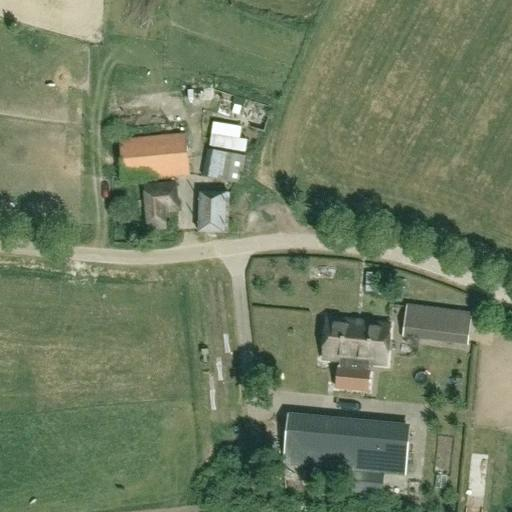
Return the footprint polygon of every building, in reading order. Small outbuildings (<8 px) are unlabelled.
[(274,124),(280,104),(255,97),(249,117),(274,124)] [(189,175),(185,135),(119,141),(122,181),(189,175)] [(241,184),(242,178),(245,157),(207,150),(202,177),(241,184)] [(175,185),(144,186),(147,229),(164,228),(163,212),(177,212),(175,185)] [(199,193),(198,233),(227,234),(228,194),(199,193)] [(324,314),(325,270),(292,270),(291,313),(324,314)] [(475,316),(409,307),(405,334),(472,343),(475,316)] [(387,365),(391,325),(358,322),(327,319),(324,359),(341,360),(340,369),(339,368),(337,387),(352,389),(366,390),(368,371),(369,372),(370,363),(387,365)] [(411,426),(289,415),(285,464),(407,475),(411,426)]
